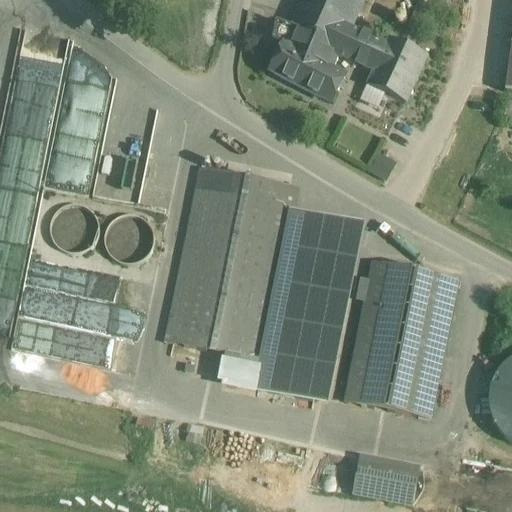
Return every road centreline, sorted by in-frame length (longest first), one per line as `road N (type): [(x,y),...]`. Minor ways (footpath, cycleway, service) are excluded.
road 1 (unclassified): [(511,272),(220,105),(241,0)]
road 2 (track): [(220,105),(67,0)]
